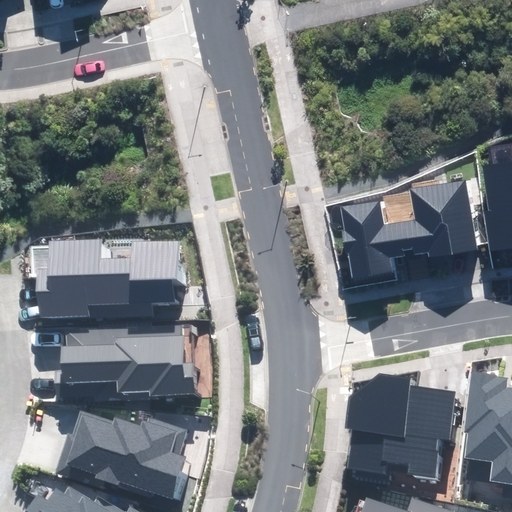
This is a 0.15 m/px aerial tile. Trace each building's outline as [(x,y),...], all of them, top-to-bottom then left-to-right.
[(489,252),(511,248),(511,163),(483,167),(490,210),(483,211),(489,252)] [(427,253),(428,258),(477,250),(465,180),(411,189),(416,219),(384,225),(380,201),(341,207),(345,230),(342,231),(346,255),(348,255),(352,279),(392,273),(389,258),(403,255),(403,251),(412,249),(413,255),(427,253)] [(40,320),(152,316),(152,304),(176,303),(175,279),(181,279),(179,241),(133,243),(133,256),(101,258),(101,242),(48,244),(48,248),(30,248),(31,277),(39,277),(40,320)] [(150,396),(195,394),(193,364),(185,364),(183,325),(69,331),(70,346),(64,347),(66,382),(119,380),(119,393),(150,391),(150,396)] [(503,497),(511,498),(511,387),(507,387),(508,377),(472,372),(463,431),(468,432),(464,457),(470,458),(467,478),(505,484),(503,497)] [(412,377),(380,373),(349,396),(345,428),(354,429),(349,469),(387,474),(388,462),(409,464),(408,474),(436,477),(439,451),(436,451),(437,439),(450,440),(456,391),(411,385),(412,377)] [(153,494),(174,499),(185,456),(179,454),(185,428),(148,419),(147,422),(142,421),(141,425),(114,418),(114,421),(80,412),(74,435),(68,433),(57,474),(152,498),(153,494)] [(27,511),(141,511),(131,506),(127,511),(99,495),(95,502),(68,486),(64,493),(56,488),(48,501),(38,495),(27,511)] [(456,511),(412,498),(408,511),(367,498),(362,511),(456,511)]
